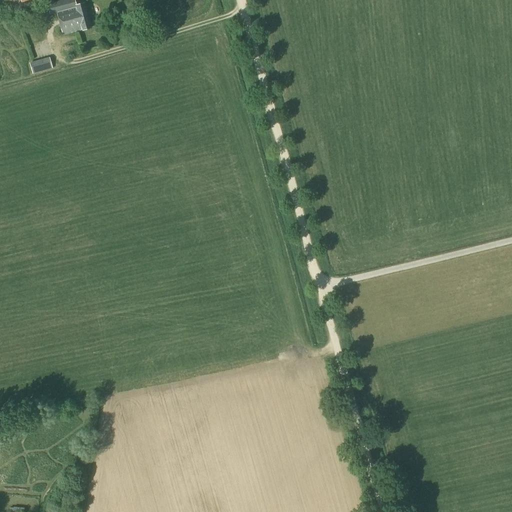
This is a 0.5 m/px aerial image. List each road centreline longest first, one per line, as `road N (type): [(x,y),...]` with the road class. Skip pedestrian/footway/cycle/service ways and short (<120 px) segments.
road 1 (track): [(385,511),(240,0)]
road 2 (track): [(321,289),(511,243)]
